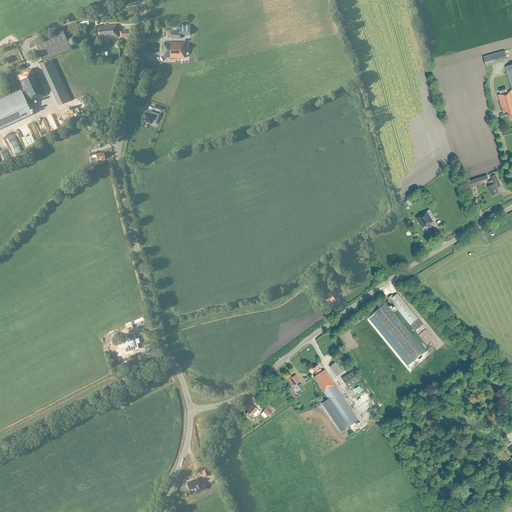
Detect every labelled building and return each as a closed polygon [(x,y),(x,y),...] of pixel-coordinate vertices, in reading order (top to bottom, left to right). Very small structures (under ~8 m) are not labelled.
[(117,29),(116,24),(97,26),(98,38),(106,37),(106,38),(118,37),(117,33),(116,33),(116,29),(117,29)] [(171,32),(171,38),(179,39),(179,35),(185,35),(189,35),(189,25),(186,25),(179,25),(179,32),(171,32)] [(62,30),(34,42),(42,61),(70,49),(62,30)] [(120,31),(120,38),(125,37),(125,39),(131,39),(130,30),(126,30),(120,31)] [(163,57),(184,58),(184,43),(163,42),(163,57)] [(504,51),(483,57),(486,66),(507,61),(504,51)] [(51,60),(40,65),(58,105),(70,100),(51,60)] [(502,112),(503,113),(506,112),(507,114),(509,120),(511,119),(511,64),(505,67),(511,89),(511,90),(508,91),(507,91),(507,92),(506,91),(505,87),(503,88),(499,89),(500,94),(497,95),(502,112)] [(16,76),(23,90),(0,100),(0,128),(31,114),(27,105),(29,103),(45,95),(32,69),(16,76)] [(159,115),(149,111),(147,115),(143,114),(141,120),(151,124),(152,120),(156,121),(159,115)] [(36,126),(40,135),(46,132),(41,123),(36,126)] [(0,139),(0,155),(20,148),(15,135),(7,138),(11,148),(5,151),(1,139),(0,139)] [(96,157),(90,158),(90,163),(97,162),(96,161),(104,160),(104,153),(96,154),(96,157)] [(491,182),(492,185),(487,187),(491,196),(499,193),(494,182),(498,181),(495,175),(491,177),(493,181),(491,182)] [(469,188),(478,185),(475,179),(467,182),(469,188)] [(427,230),(426,231),(429,236),(430,235),(433,240),(437,237),(435,233),(432,227),(431,227),(429,224),(435,220),(429,210),(416,217),(423,228),(425,227),(427,230)] [(332,290),(325,294),(332,303),(331,304),(334,307),(340,303),(338,299),(332,290)] [(392,304),(415,331),(422,325),(397,294),(393,297),(392,295),(388,298),(389,300),(374,313),(414,361),(425,352),(389,307),(392,304)] [(423,329),(417,335),(423,342),(429,336),(423,329)] [(133,332),(121,336),(122,340),(127,339),(128,345),(130,345),(132,350),(138,349),(136,343),(139,342),(138,338),(135,339),(133,332)] [(336,362),(330,366),(337,376),(343,372),(336,362)] [(312,369),(317,375),(314,377),(328,399),(348,428),(358,420),(324,370),(322,371),(318,365),(312,369)] [(354,371),(342,378),(349,389),(360,381),(354,371)] [(292,373),(287,376),(294,386),(299,382),(292,373)] [(291,388),(287,391),(293,400),(297,397),(291,388)] [(328,399),(322,403),(341,432),(348,428),(328,399)] [(248,412),(246,414),(249,418),(251,416),(252,416),(253,415),(255,416),(260,411),(258,409),(254,405),(247,412),(248,412)] [(267,408),(263,412),(268,417),(272,413),(267,408)] [(200,470),(202,475),(203,478),(210,475),(213,474),(212,471),(211,471),(210,466),(207,467),(200,470)] [(197,478),(187,482),(189,490),(195,488),(197,492),(206,489),(204,483),(200,485),(197,478)]
